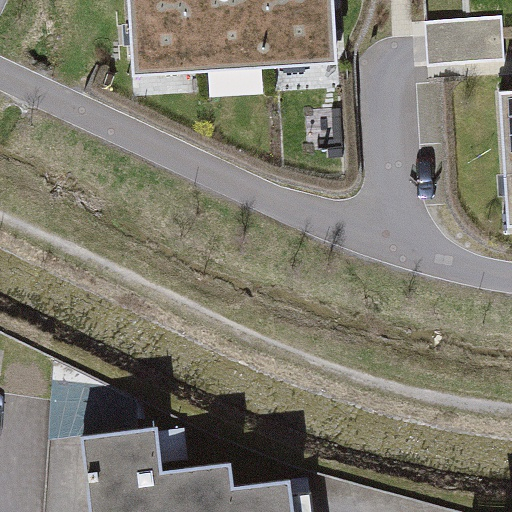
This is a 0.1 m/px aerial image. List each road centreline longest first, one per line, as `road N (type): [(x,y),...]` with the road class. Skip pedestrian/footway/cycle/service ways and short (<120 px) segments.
road 1 (residential): [(0,72),(325,221),(511,275)]
road 2 (unknown): [(36,511),(68,385)]
